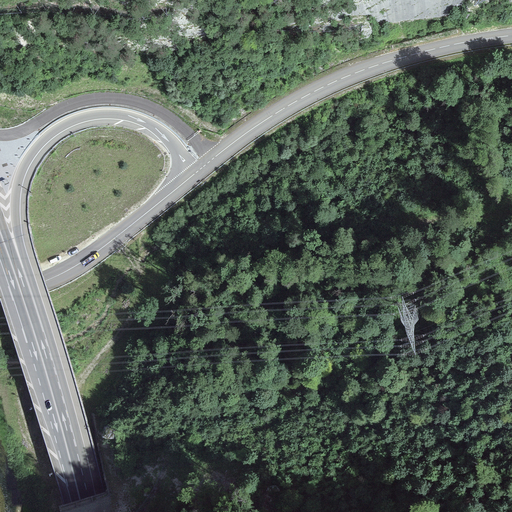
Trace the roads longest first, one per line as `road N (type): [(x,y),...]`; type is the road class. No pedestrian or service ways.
road 1 (trunk): [(35,337),(15,209),(22,170),(39,144),(70,121),(121,115),(164,135),(194,174)]
road 2 (tertiary): [(194,174),(333,81),(442,46),(511,35)]
road 3 (tertiary): [(0,292),(74,266),(194,174)]
road 4 (trunk): [(83,511),(35,337)]
